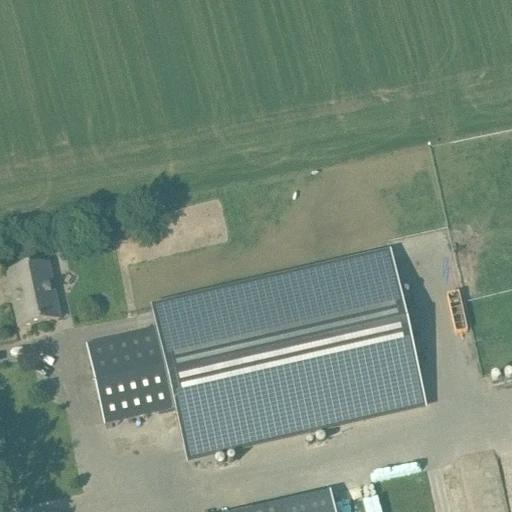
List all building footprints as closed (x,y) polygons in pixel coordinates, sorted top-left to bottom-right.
[(138,239),(157,237),(155,224),(137,227),(137,229),(138,239)] [(137,229),(113,233),(115,243),(138,239),(137,229)] [(155,333),(86,348),(104,428),(173,412),(185,464),(425,410),(391,260),(151,314),(155,333)] [(59,321),(48,267),(12,274),(19,306),(14,307),(19,329),(59,321)] [(328,477),(331,492),(364,484),(361,469),(328,477)]
